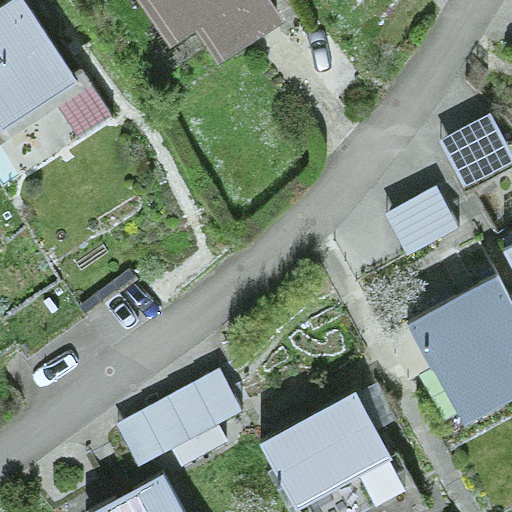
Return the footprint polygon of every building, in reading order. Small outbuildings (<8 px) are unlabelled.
[(0,124),(2,127),(77,78),(25,0),(3,0),(0,2),(0,124)] [(182,0),(218,53),(276,13),(267,0),(146,0),(149,4),(155,0),(182,0)] [(511,101),(473,122),(497,165),(511,156),(511,101)] [(453,150),(403,177),(427,220),(476,193),(453,150)] [(511,240),(503,246),(511,262),(511,240)] [(487,397),(511,383),(511,302),(495,271),(407,319),(436,373),(457,361),(474,393),(483,389),(487,397)] [(236,335),(131,389),(153,431),(258,377),(236,335)] [(301,511),(354,511),(414,480),(396,447),(389,451),(355,386),(261,437),(301,511)] [(85,511),(185,511),(162,468),(132,484),(141,500),(123,509),(115,494),(85,510),(85,511)]
